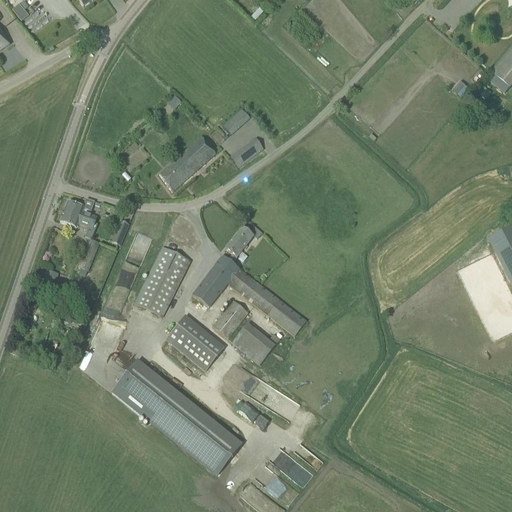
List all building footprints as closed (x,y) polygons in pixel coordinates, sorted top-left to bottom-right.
[(76,0),(82,8),(93,0),(76,0)] [(18,7),(13,11),(18,19),(24,15),(18,7)] [(258,10),(250,18),(254,22),(262,14),(258,10)] [(0,50),(8,45),(0,33),(0,50)] [(510,89),(511,86),(511,47),(490,73),(510,89)] [(174,113),(181,105),(173,97),(166,105),(174,113)] [(249,120),(241,111),(222,127),(230,137),(249,120)] [(171,194),(214,156),(199,139),(175,160),(176,160),(158,176),(171,194)] [(237,170),(244,165),(237,154),(230,159),(237,170)] [(67,204),(63,214),(94,225),(96,219),(81,214),(83,209),(67,204)] [(93,226),(94,225),(63,214),(59,224),(76,230),(77,225),(88,229),(84,238),(90,240),(96,227),(93,226)] [(488,240),(511,288),(511,227),(509,222),(501,225),(504,232),(488,240)] [(111,244),(119,247),(128,227),(119,223),(111,244)] [(232,256),(227,262),(231,265),(253,238),(257,241),(262,235),(254,229),(249,235),(241,229),(224,250),(232,256)] [(81,270),(79,274),(86,276),(87,273),(87,274),(99,245),(90,241),(78,269),(81,270)] [(162,250),(134,305),(161,319),(189,263),(162,250)] [(278,302),(231,265),(227,262),(221,258),(191,297),(207,309),(226,285),(266,317),(294,338),(305,323),(278,302)] [(227,341),(248,315),(232,303),(212,328),(227,341)] [(204,374),(224,349),(185,317),(165,341),(204,374)] [(273,336),(269,341),(248,324),(232,345),(260,367),(280,341),(273,336)] [(137,362),(111,395),(140,418),(142,417),(216,477),(241,446),(137,362)]
